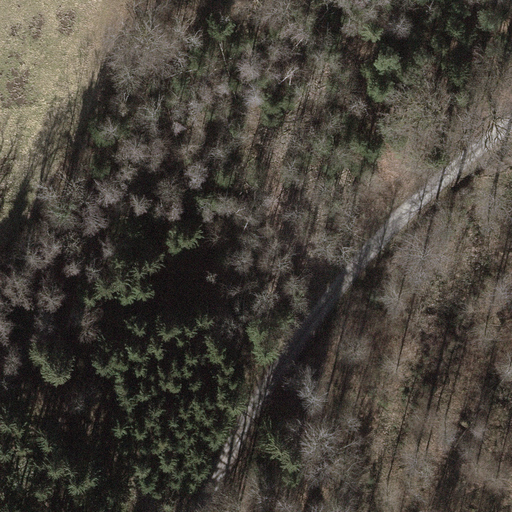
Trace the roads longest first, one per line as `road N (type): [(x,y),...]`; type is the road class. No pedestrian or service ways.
road 1 (unclassified): [(203,511),(285,348),(358,259),(511,118)]
road 2 (track): [(156,511),(0,369)]
